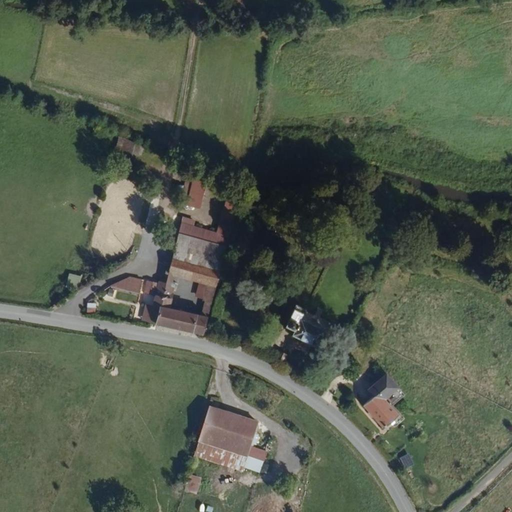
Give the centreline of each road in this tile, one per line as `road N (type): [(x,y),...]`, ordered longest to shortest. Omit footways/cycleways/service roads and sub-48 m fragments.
road 1 (secondary): [(406,511),(371,454),(330,412),(226,354)]
road 2 (unclassified): [(66,320),(80,297),(144,261),(170,163)]
road 3 (unclassified): [(226,354),(222,372),(231,397),(301,456),(288,511)]
road 4 (secondary): [(226,354),(66,320)]
